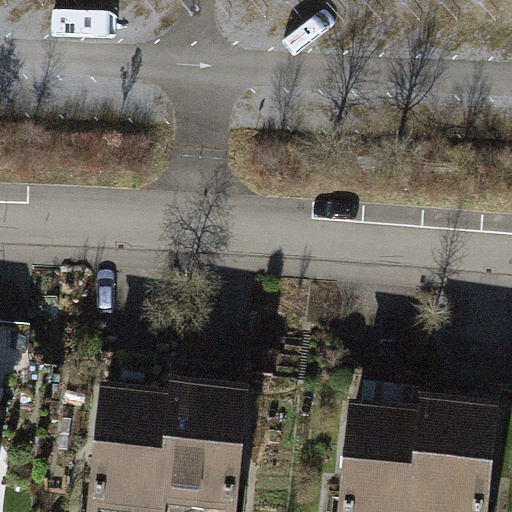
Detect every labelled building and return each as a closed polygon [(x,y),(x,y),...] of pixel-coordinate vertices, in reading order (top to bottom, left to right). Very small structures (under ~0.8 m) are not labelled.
[(0,501),(12,383),(0,381),(0,501)] [(250,511),(265,394),(190,385),(188,398),(174,511),(250,511)] [(98,511),(174,511),(188,398),(113,389),(98,511)] [(502,511),(511,429),(511,414),(439,406),(437,419),(425,511),(502,511)] [(349,511),(425,511),(437,419),(362,410),(349,511)]
